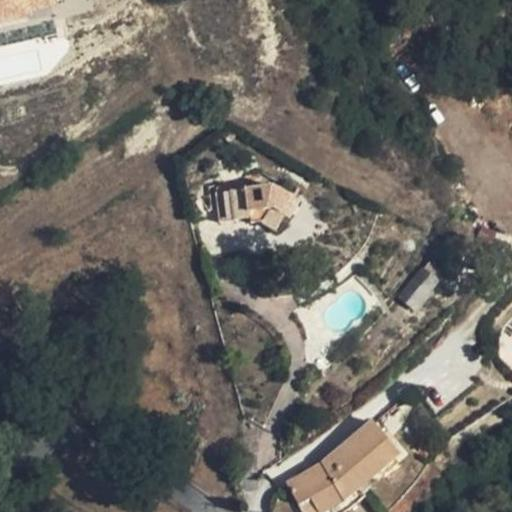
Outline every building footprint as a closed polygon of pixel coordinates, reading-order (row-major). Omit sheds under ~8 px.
[(55,0),(0,0),(0,21),(57,8),(55,0)] [(217,193),(220,222),(251,219),(251,224),(266,222),(279,230),(286,217),(291,219),(301,201),(274,186),(217,193)] [(429,264),(424,271),(435,280),(440,274),(429,264)] [(435,280),(424,271),(423,270),(400,297),(416,310),(439,282),(435,280)] [(288,485),(303,511),(325,511),(344,501),(401,454),(373,422),(323,465),(288,485)]
